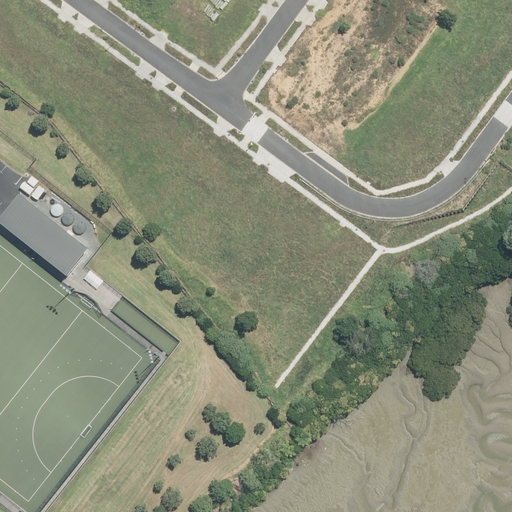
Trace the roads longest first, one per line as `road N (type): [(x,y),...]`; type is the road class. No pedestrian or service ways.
road 1 (residential): [(511,102),(443,185),(421,198),(373,206),(339,194),(223,106)]
road 2 (residential): [(223,106),(78,0)]
road 3 (residential): [(299,0),(223,106)]
